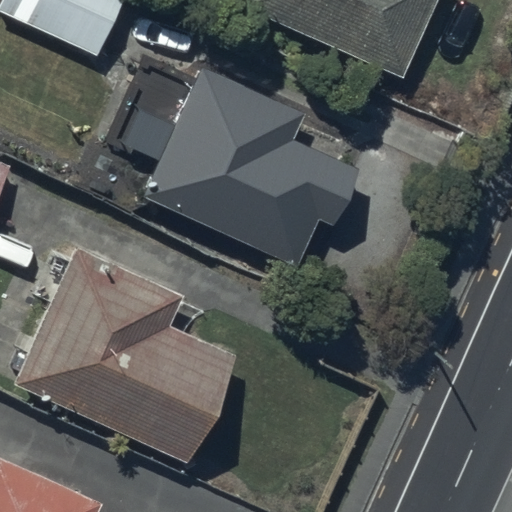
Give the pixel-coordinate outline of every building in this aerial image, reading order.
[(0,0),(0,3),(91,43),(109,0),(0,0)] [(257,0),(399,61),(425,0),(257,0)] [(196,50),(135,180),(288,252),(311,203),(324,209),(351,153),(284,121),(296,96),(196,50)] [(177,281),(69,231),(6,366),(180,447),(229,342),(162,312),(177,281)] [(90,474),(0,434),(0,511),(82,511),(75,509),(90,474)]
